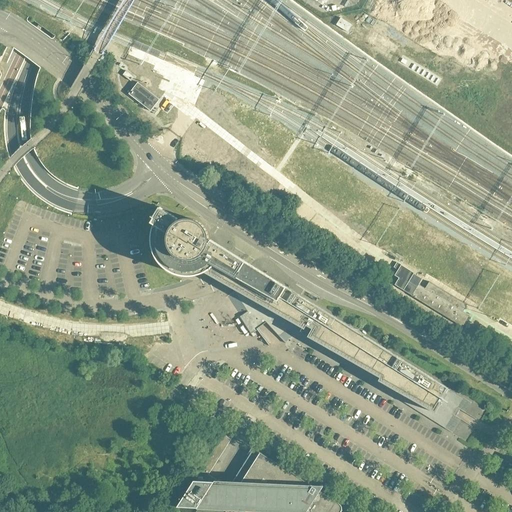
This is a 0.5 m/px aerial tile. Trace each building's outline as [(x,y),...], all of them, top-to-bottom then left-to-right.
[(336,25),(347,32),(352,25),(341,18),(336,25)] [(384,44),(378,53),(389,59),(394,51),(384,44)] [(125,70),(122,74),(131,81),(134,77),(125,70)] [(125,80),(119,87),(151,111),(160,100),(137,82),(134,87),(125,80)] [(471,402),(277,281),(211,240),(209,243),(208,242),(208,240),(208,238),(208,236),(208,234),(207,232),(206,230),(206,229),(205,228),(204,226),(203,225),(200,223),(199,222),(197,221),(195,220),(194,220),(192,219),(191,219),(190,219),(187,219),(184,219),(182,220),(181,220),(179,221),(178,222),(177,223),(176,222),(178,219),(160,207),(154,217),(152,216),(152,217),(154,218),(152,222),(154,224),(154,225),(153,228),(152,230),(152,232),(152,235),(151,237),(151,240),(151,241),(152,243),(152,246),(152,248),(153,251),(154,253),(154,254),(155,256),(157,258),(158,260),(159,262),(161,264),(162,265),(163,266),(165,268),(167,269),(170,271),(172,272),(175,274),(177,275),(181,275),(182,276),(185,276),(186,276),(188,276),(190,276),(192,276),(195,276),(196,275),(197,275),(197,273),(200,272),(202,271),(235,290),(231,294),(226,297),(253,337),(259,333),(269,346),(280,337),(285,343),(295,335),(452,433),(461,420),(473,427),(477,420),(465,412),(471,402)] [(467,305),(429,282),(425,288),(418,284),(417,287),(409,282),(414,273),(401,265),(398,270),(394,275),(399,278),(395,285),(403,290),(403,291),(463,327),(470,315),(463,311),(467,305)] [(101,425),(78,462),(94,472),(93,472),(122,490),(122,489),(138,499),(160,463),(145,453),(146,452),(117,434),(117,435),(101,425)] [(340,503),(251,447),(253,449),(232,482),(216,482),(208,476),(231,438),(224,434),(177,507),(288,511),(340,511),(341,511),(342,511),(342,510),(342,508),(342,507),(342,505),(341,504),(340,503)]
